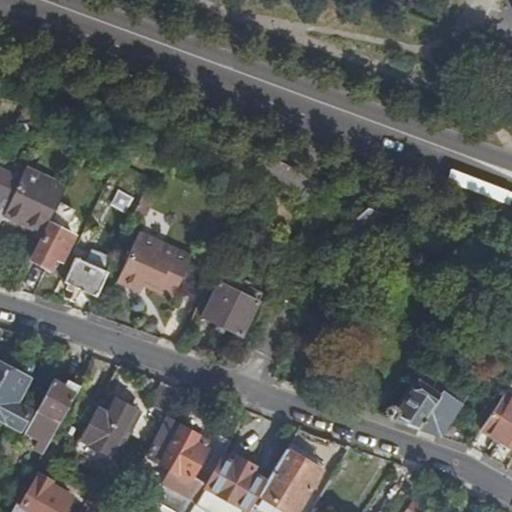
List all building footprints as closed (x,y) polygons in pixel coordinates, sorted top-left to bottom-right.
[(273,161),(262,183),(317,211),(322,203),(331,189),(273,161)] [(6,218),(22,183),(0,173),(0,225),(3,226),(6,218)] [(44,237),(67,192),(26,173),(22,183),(6,218),(44,237)] [(75,214),(62,208),(48,234),(33,262),(50,272),(56,260),(63,264),(76,241),(64,234),(75,214)] [(392,220),(375,213),(369,212),(359,222),(354,231),(348,243),(367,252),(376,231),(385,236),(392,220)] [(193,260),(141,238),(119,286),(142,296),(146,289),(174,301),(193,260)] [(99,300),(109,277),(78,262),(67,285),(99,300)] [(266,292),(227,272),(204,320),(241,338),(266,292)] [(487,347),(482,343),(473,356),(478,360),(487,347)] [(28,383),(8,372),(0,385),(0,421),(19,432),(29,414),(15,406),(28,383)] [(440,403),(420,432),(464,447),(475,431),(457,419),(463,410),(458,405),(463,396),(458,392),(463,384),(457,380),(440,403)] [(44,457),(80,390),(70,384),(67,390),(55,384),(26,436),(41,444),(36,453),(44,457)] [(171,412),(182,391),(165,386),(156,404),(171,412)] [(386,416),(387,420),(420,432),(440,403),(418,389),(401,413),(395,410),(391,410),(387,413),(386,416)] [(511,401),(506,398),(483,433),(511,452),(511,401)] [(105,414),(98,410),(82,441),(116,460),(137,423),(115,411),(118,404),(112,400),(105,414)] [(140,415),(118,404),(115,411),(137,423),(140,415)] [(215,438),(211,446),(208,452),(197,446),(199,441),(166,422),(148,459),(170,471),(152,504),(166,511),(172,511),(180,499),(196,508),(223,460),(226,454),(232,445),(219,438),(215,438)] [(208,452),(211,446),(199,441),(197,446),(208,452)] [(0,477),(2,479),(18,450),(5,442),(0,450),(0,477)] [(298,511),(322,474),(287,453),(267,485),(259,498),(280,511),(298,511)] [(234,467),(237,460),(226,454),(223,460),(234,467)] [(259,498),(267,485),(253,477),(256,471),(237,460),(234,467),(223,460),(196,508),(193,511),(250,511),(251,511),(259,498)] [(23,510),(19,507),(15,511),(66,511),(72,501),(52,489),(53,487),(39,479),(23,510)] [(406,511),(413,501),(406,497),(397,511),(406,511)] [(253,511),(280,511),(259,498),(251,511),(253,511)] [(172,511),(193,511),(196,508),(180,499),(172,511)] [(406,511),(422,511),(424,509),(413,501),(406,511)]
